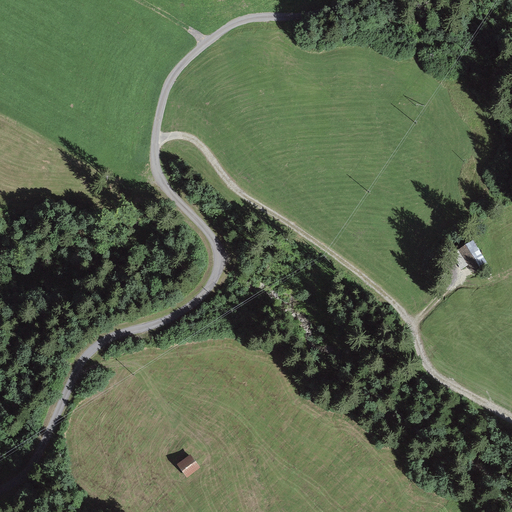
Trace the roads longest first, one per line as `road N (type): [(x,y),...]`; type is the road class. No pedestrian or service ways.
road 1 (track): [(0,490),(36,460),(90,351),(187,308),(215,275),(215,243),(156,171),(155,138),(170,80),(240,20),(309,16),(345,0)]
road 2 (track): [(511,417),(432,372),(391,303),(240,193),(192,139),(155,138)]
